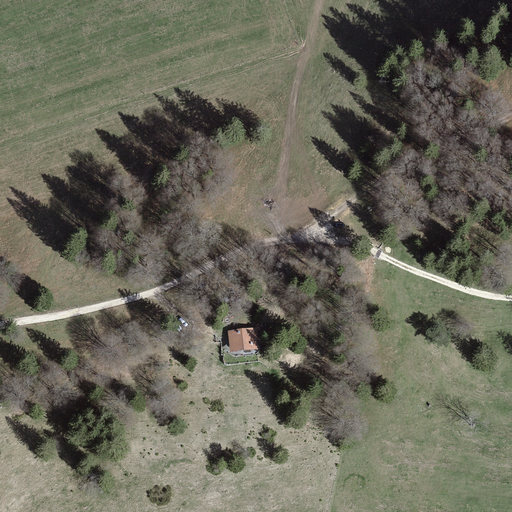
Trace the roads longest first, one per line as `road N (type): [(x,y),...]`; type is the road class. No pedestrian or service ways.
road 1 (track): [(0,325),(141,295),(236,252),(291,240)]
road 2 (track): [(291,240),(424,150),(511,120)]
road 3 (track): [(291,240),(366,247),(448,287),(511,300)]
